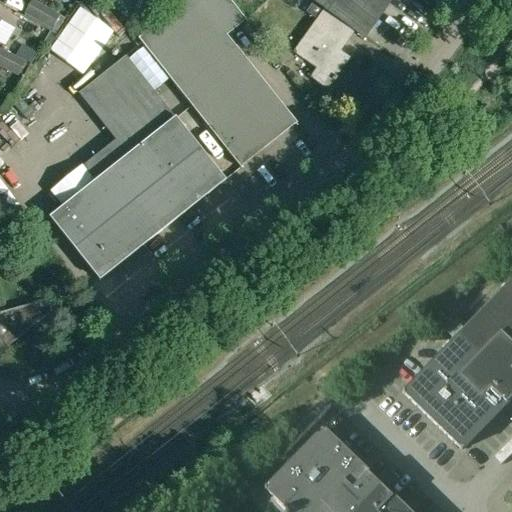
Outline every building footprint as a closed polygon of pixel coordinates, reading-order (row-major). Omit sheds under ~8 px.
[(228,0),(173,0),(138,40),(241,169),(243,167),(297,124),(227,37),(246,22),(228,0)] [(309,0),(324,11),(354,32),(364,39),(391,0),(309,0)] [(34,1),(25,16),(54,32),(62,18),(34,1)] [(340,53),(354,32),(324,11),(293,54),(316,70),(311,79),(327,90),(349,60),(340,53)] [(16,58),(32,66),(39,51),(24,43),(16,58)] [(24,64),(0,51),(0,70),(16,79),(24,64)] [(84,167),(96,182),(49,218),(99,280),(225,182),(126,57),(78,95),(115,141),(84,167)] [(511,280),(486,307),(511,333),(511,280)] [(0,352),(43,318),(33,306),(48,302),(48,301),(32,305),(0,314),(0,352)] [(458,336),(511,387),(511,333),(486,307),(458,336)] [(404,392),(402,393),(402,394),(404,396),(459,449),(460,451),(461,451),(462,451),(463,449),(510,400),(510,401),(511,398),(511,387),(458,336),(404,392)] [(354,511),(380,486),(321,430),(263,490),(286,511),(354,511)] [(354,511),(405,511),(380,486),(354,511)]
